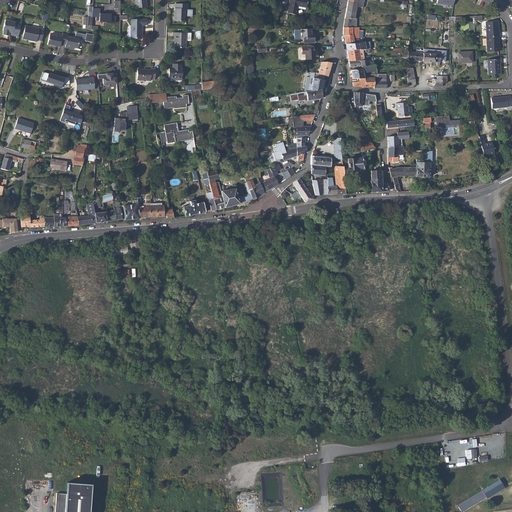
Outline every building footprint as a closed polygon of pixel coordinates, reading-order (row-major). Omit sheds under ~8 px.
[(289,0),(287,13),(295,15),(297,7),(306,8),(307,0),(289,0)] [(348,2),(345,17),(355,18),(357,6),(362,7),(364,1),(365,2),(365,0),(357,0),(357,4),(348,2)] [(173,12),(173,21),(184,21),(184,16),(192,16),(192,10),(187,10),(187,4),(175,4),(175,9),(175,12),(173,12)] [(100,9),(92,8),(92,17),(96,17),(96,21),(100,21),(100,22),(109,23),(116,23),(116,16),(112,16),(112,14),(100,13),(100,9)] [(85,25),(85,29),(91,30),(92,17),(87,17),(83,17),(83,25),(85,25)] [(345,17),(344,26),(357,27),(357,18),(355,18),(345,17)] [(12,35),(18,36),(21,23),(5,19),(3,30),(3,34),(8,35),(9,33),(9,31),(13,32),(12,34),(12,35)] [(131,19),(130,32),(132,32),(131,38),(141,38),(141,31),(140,31),(140,29),(141,29),(141,25),(146,25),(146,19),(131,19)] [(486,23),(487,38),(500,37),(499,33),(498,22),(486,23)] [(44,29),(25,25),(22,38),(36,41),(37,39),(41,40),(44,29)] [(344,26),(343,35),(344,35),(345,43),(360,42),(360,40),(359,40),(359,27),(357,27),(344,26)] [(311,30),(301,30),(301,39),(303,39),(304,43),(314,42),(314,38),(312,38),(311,30)] [(94,35),(76,32),(75,37),(68,35),(66,44),(65,47),(73,48),(73,47),(77,48),(79,39),(92,41),(94,35)] [(173,32),(172,36),(175,36),(174,48),(185,48),(186,41),(190,41),(190,33),(173,32)] [(62,33),(62,36),(50,33),(47,44),(56,45),(56,44),(60,45),(60,43),(66,44),(68,35),(68,34),(62,33)] [(500,37),(487,38),(488,53),(500,52),(499,41),(500,41),(500,37)] [(313,46),(302,47),(302,54),(305,54),(305,60),(317,59),(317,52),(316,52),(316,49),(314,49),(313,46)] [(366,49),(347,49),(349,57),(358,56),(358,60),(368,59),(366,50),(366,49)] [(407,57),(407,60),(407,64),(410,64),(411,60),(422,61),(423,53),(408,51),(407,55),(407,57)] [(472,51),(459,52),(460,63),(473,61),(472,51)] [(440,55),(423,53),(422,61),(440,63),(440,55)] [(501,59),(488,60),(490,76),(502,75),(501,63),(501,59)] [(319,66),(318,74),(324,75),(326,76),(327,77),(332,63),(320,62),(317,63),(317,65),(319,66)] [(245,72),(253,72),(253,63),(245,63),(245,72)] [(169,69),(169,78),(182,78),(182,70),(181,69),(181,65),(173,64),(173,69),(169,69)] [(136,69),(136,80),(150,81),(150,79),(154,79),(154,68),(150,68),(150,69),(136,69)] [(413,68),(407,68),(407,74),(408,87),(413,87),(414,86),(414,85),(416,84),(413,68)] [(362,69),(351,70),(353,78),(360,78),(364,78),(363,72),(362,69)] [(42,71),(40,79),(53,83),(53,85),(60,87),(61,84),(67,84),(67,76),(55,74),(54,74),(54,75),(42,71)] [(305,90),(305,91),(322,88),(324,75),(318,74),(314,72),(311,88),(307,87),(307,90),(305,90)] [(116,73),(97,74),(98,79),(103,79),(103,85),(109,86),(109,84),(116,84),(116,73)] [(433,79),(432,83),(434,86),(442,86),(442,83),(447,82),(447,75),(437,76),(437,79),(433,79)] [(75,79),(76,90),(94,89),(93,76),(89,77),(84,78),(84,79),(81,79),(75,79)] [(360,80),(353,82),(353,86),(365,87),(374,86),(374,78),(364,78),(360,78),(360,80)] [(386,78),(374,78),(374,86),(374,88),(387,88),(386,78)] [(215,80),(201,82),(201,85),(201,89),(216,87),(215,80)] [(305,91),(289,94),(290,100),(297,100),(298,98),(304,95),(307,94),(307,101),(321,98),(322,88),(305,91)] [(165,92),(149,94),(150,103),(163,102),(164,108),(173,107),(173,106),(174,106),(175,108),(186,107),(186,104),(188,103),(187,94),(182,95),(182,97),(176,98),(176,96),(166,97),(165,92)] [(354,102),(355,105),(361,105),(362,100),(377,101),(376,94),(354,92),(354,102)] [(511,99),(511,95),(492,97),(493,108),(508,107),(508,106),(511,105),(511,99)] [(407,102),(395,103),(396,108),(397,108),(398,116),(408,115),(407,102)] [(70,106),(65,104),(59,121),(67,124),(67,122),(74,125),(75,122),(81,124),(81,122),(82,115),(68,111),(70,106)] [(127,107),(127,112),(128,119),(128,120),(138,119),(137,106),(127,107)] [(127,112),(123,112),(123,114),(120,114),(119,118),(115,118),(114,131),(119,132),(119,130),(125,131),(126,122),(125,122),(125,119),(128,119),(127,112)] [(299,116),(292,117),(293,127),(303,126),(303,121),(300,121),(299,116)] [(18,118),(17,119),(15,128),(31,132),(33,124),(33,122),(18,118)] [(413,118),(386,120),(387,127),(414,125),(413,118)] [(177,122),(164,124),(165,131),(159,132),(161,142),(167,141),(167,143),(175,142),(175,141),(193,138),(192,131),(189,131),(188,129),(178,131),(177,122)] [(303,126),(293,127),(293,136),(305,135),(308,135),(310,126),(303,126)] [(387,135),(387,146),(398,146),(398,138),(403,138),(408,137),(408,131),(397,132),(397,134),(387,135)] [(296,143),(289,146),(289,149),(296,148),(304,146),(305,137),(296,138),(296,143)] [(23,139),(21,145),(20,147),(37,151),(37,152),(41,152),(41,154),(44,154),(44,151),(46,151),(47,150),(46,148),(47,145),(44,144),(36,142),(23,139)] [(484,143),(481,144),(484,156),(494,154),(492,142),(486,143),(486,144),(485,145),(484,143)] [(304,146),(296,148),(296,156),(297,155),(297,161),(303,160),(303,153),(304,153),(304,146)] [(387,146),(387,157),(391,157),(392,161),(398,161),(397,153),(403,153),(403,151),(403,146),(398,146),(387,146)] [(72,164),(81,165),(83,158),(82,157),(84,148),(76,147),(75,156),(74,156),(72,164)] [(289,149),(280,152),(282,160),(296,156),(296,148),(289,149)] [(395,168),(388,169),(390,177),(393,177),(397,177),(398,176),(429,177),(429,162),(431,163),(431,149),(429,149),(423,150),(423,159),(416,159),(415,166),(413,166),(395,166),(395,168)] [(22,159),(5,153),(4,156),(1,168),(8,170),(11,160),(16,162),(16,161),(22,163),(22,162),(22,159)] [(311,156),(311,164),(325,165),(328,165),(331,165),(331,163),(334,163),(335,163),(335,161),(336,158),(311,156)] [(362,157),(347,158),(348,171),(355,171),(355,169),(362,168),(362,157)] [(50,158),(49,168),(64,170),(66,161),(50,158)] [(340,166),(334,165),(336,185),(337,194),(345,193),(342,158),(336,158),(335,161),(338,162),(338,163),(340,164),(340,166)] [(278,164),(269,168),(272,173),(273,176),(274,177),(278,174),(276,171),(281,169),(278,164)] [(325,165),(311,164),(311,173),(319,174),(325,175),(325,165)] [(282,173),(283,175),(286,179),(295,172),(293,167),(282,173)] [(381,176),(380,170),(370,170),(371,180),(370,180),(370,192),(378,191),(387,191),(389,189),(388,185),(381,185),(381,176)] [(216,171),(206,172),(208,179),(208,181),(214,179),(218,179),(216,171)] [(273,176),(269,178),(273,187),(278,185),(274,177),(273,176)] [(328,179),(327,194),(337,194),(336,185),(333,185),(332,177),(328,177),(328,179)] [(264,181),(259,183),(263,193),(273,187),(269,178),(264,181)] [(299,178),(292,182),(298,192),(306,188),(299,178)] [(214,179),(208,181),(209,184),(212,199),(215,210),(223,208),(221,197),(218,198),(215,183),(214,179)] [(322,179),(312,180),(315,195),(322,195),(322,179)] [(235,188),(220,190),(221,197),(223,208),(238,204),(257,197),(263,193),(259,183),(253,185),(251,180),(244,183),(248,193),(237,197),(235,188)] [(306,188),(298,192),(304,201),(305,203),(313,199),(311,197),(306,188)] [(111,193),(102,195),(103,202),(105,201),(107,201),(112,199),(112,198),(111,193)] [(139,196),(137,196),(137,200),(139,217),(146,217),(146,219),(150,218),(149,217),(149,206),(149,203),(146,203),(146,206),(140,206),(140,197),(139,197),(139,196)] [(182,206),(184,216),(205,212),(203,202),(195,204),(194,196),(188,197),(189,205),(182,206)] [(87,211),(85,211),(85,215),(84,215),(85,224),(95,223),(95,222),(94,213),(93,208),(93,204),(93,200),(91,201),(91,202),(86,203),(87,211)] [(123,206),(125,219),(125,220),(139,218),(139,217),(137,200),(135,200),(135,205),(123,206)] [(155,205),(149,206),(149,217),(163,216),(163,210),(163,205),(159,205),(155,205)] [(116,206),(113,206),(114,210),(116,220),(122,219),(120,210),(119,206),(116,206)] [(114,210),(104,211),(104,212),(106,221),(116,220),(114,210)] [(80,216),(76,216),(78,225),(85,224),(84,215),(85,215),(85,211),(82,212),(79,212),(80,216)] [(104,212),(94,213),(95,222),(106,221),(104,212)] [(336,212),(329,213),(329,217),(330,223),(337,223),(336,212)] [(29,216),(20,216),(21,227),(27,227),(44,227),(44,226),(44,217),(39,218),(39,219),(29,220),(29,216)] [(53,217),(44,217),(44,226),(54,226),(53,217)] [(16,218),(1,218),(1,227),(9,227),(10,233),(17,232),(16,218)] [(123,247),(114,248),(115,257),(128,255),(127,246),(123,247)] [(477,449),(467,449),(467,458),(477,458),(477,449)] [(501,488),(496,481),(458,505),(462,511),(501,488)] [(89,511),(91,484),(67,482),(66,494),(56,493),(55,511),(89,511)]
